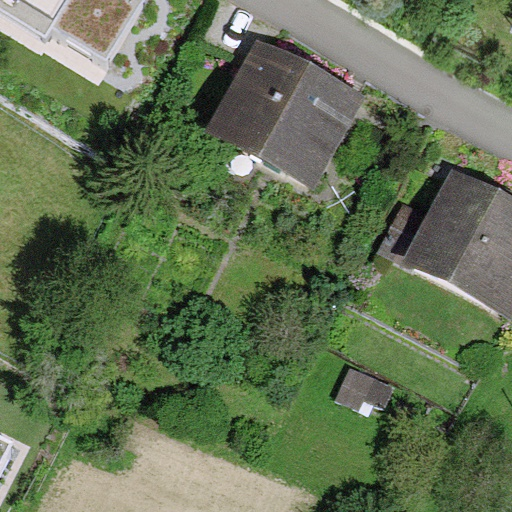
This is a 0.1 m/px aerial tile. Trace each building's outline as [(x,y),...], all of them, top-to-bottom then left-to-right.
[(147,0),(0,0),(0,5),(109,68),(147,0)] [(356,104),(253,50),(207,137),(310,190),(356,104)] [(511,308),(511,214),(448,183),(424,231),(399,219),(378,261),(505,323),(511,308)] [(394,391),(351,372),(337,403),(360,413),(364,403),(384,412),(394,391)] [(0,484),(17,448),(0,440),(0,484)]
